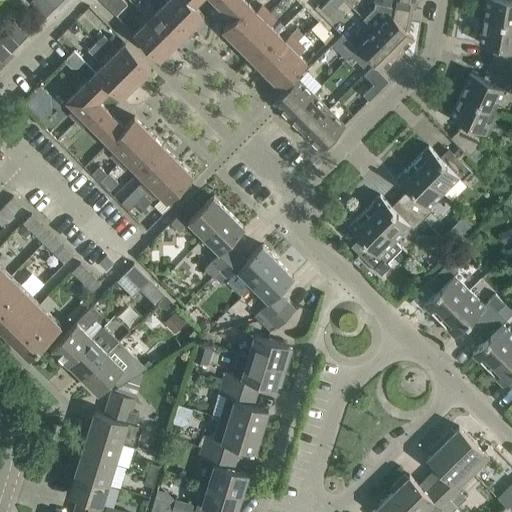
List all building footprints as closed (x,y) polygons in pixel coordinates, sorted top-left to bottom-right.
[(41,10),(32,19),(38,25),(55,7),(48,0),(31,0),(41,10)] [(204,14),(194,4),(194,5),(189,0),(167,0),(164,4),(189,29),(204,14)] [(215,0),(233,18),(249,3),(246,0),(215,0)] [(327,0),(322,6),(319,3),(315,7),(333,24),(344,12),(338,6),(343,0),(327,0)] [(511,0),(487,0),(484,18),(511,22),(511,0)] [(363,17),(375,28),(398,52),(414,36),(409,31),(413,8),(374,1),(375,2),(375,6),(363,17)] [(223,28),(238,42),(269,11),(262,4),(256,10),(249,3),(233,18),(223,28)] [(175,43),(189,29),(164,4),(156,11),(150,5),(143,12),(175,43)] [(238,42),(252,57),(278,32),(270,25),(276,19),(269,11),(238,42)] [(160,58),(175,43),(143,12),(136,19),(142,25),(134,33),(160,58)] [(503,46),(501,61),(511,62),(511,22),(484,18),(480,42),(503,46)] [(15,20),(6,29),(20,43),(28,35),(38,25),(32,19),(23,28),(15,20)] [(297,27),(291,33),(297,40),(303,34),(297,27)] [(398,52),(375,28),(359,44),(382,68),(398,52)] [(0,59),(2,61),(11,52),(20,43),(6,29),(0,34),(0,59)] [(252,57),(267,72),(298,41),(297,40),(291,33),(285,39),(278,32),(252,57)] [(341,43),(352,55),(358,49),(342,32),(332,42),(337,47),(341,43)] [(103,34),(96,41),(136,82),(151,67),(126,41),(118,49),(103,34)] [(96,71),(111,87),(121,97),(136,82),(96,41),(89,49),(103,63),(96,71)] [(298,41),(267,72),(282,87),(307,61),(299,54),(305,48),(298,41)] [(358,49),(352,55),(364,66),(370,60),(358,49)] [(471,71),(461,93),(495,109),(505,88),(509,89),(511,81),(511,62),(501,61),(492,59),(483,77),(471,71)] [(363,93),(363,94),(369,99),(389,79),(373,64),(365,73),(374,82),(363,93)] [(77,121),(98,99),(111,87),(96,71),(67,99),(75,107),(69,113),(77,121)] [(275,100),(290,116),(314,92),(298,77),(275,100)] [(39,88),(25,102),(40,116),(47,109),(47,95),(39,88)] [(290,116),(305,131),(329,108),(314,92),(290,116)] [(495,109),(461,93),(451,115),(463,121),(460,127),(451,136),(469,155),(477,147),(495,109)] [(90,121),(109,141),(125,126),(98,99),(77,121),(84,127),(90,121)] [(329,108),(305,131),(321,147),(345,124),(329,108)] [(111,155),(118,162),(149,131),(135,116),(125,126),(109,141),(117,149),(111,155)] [(131,163),(138,171),(164,145),(149,131),(118,162),(125,169),(131,163)] [(139,184),(147,191),(178,160),(164,145),(138,171),(145,178),(139,184)] [(429,145),(413,161),(443,190),(458,175),(462,179),(472,170),(454,152),(445,161),(429,145)] [(178,160),(147,191),(154,198),(160,192),(167,200),(193,175),(178,160)] [(414,192),(405,201),(423,219),(432,209),(428,205),(443,190),(413,161),(398,176),(414,192)] [(93,174),(99,180),(107,172),(101,166),(93,174)] [(110,172),(102,180),(111,189),(119,181),(110,172)] [(380,193),(365,209),(395,239),(410,224),(414,228),(423,219),(405,201),(397,210),(380,193)] [(0,208),(0,222),(1,224),(22,203),(14,195),(0,208)] [(188,220),(204,236),(229,210),(213,195),(188,220)] [(121,202),(128,209),(134,203),(127,196),(121,202)] [(365,209),(349,225),(365,241),(356,250),(381,274),(391,264),(388,261),(402,246),(395,239),(365,209)] [(205,266),(214,275),(238,251),(229,242),(245,226),(229,210),(204,236),(220,251),(205,266)] [(24,221),(44,242),(52,233),(32,213),(24,221)] [(171,220),(180,229),(186,223),(177,214),(171,220)] [(24,223),(18,229),(25,236),(31,230),(24,223)] [(453,224),(442,235),(454,247),(465,236),(453,224)] [(511,227),(499,233),(504,243),(511,239),(511,227)] [(52,233),(44,242),(65,262),(73,254),(52,233)] [(238,269),(253,284),(278,259),(262,243),(246,259),(238,251),(214,275),(222,282),(228,276),(229,278),(238,269)] [(99,261),(107,269),(114,261),(107,254),(99,261)] [(294,275),(278,259),(253,284),(269,300),(255,314),(264,323),(287,300),(278,291),(294,275)] [(424,303),(440,318),(470,289),(455,274),(459,270),(449,260),(431,278),(440,287),(424,303)] [(0,285),(12,274),(0,261),(0,285)] [(73,270),(93,290),(101,282),(81,262),(73,270)] [(140,287),(141,287),(150,278),(134,262),(117,279),(133,294),(140,287)] [(61,323),(12,274),(0,285),(0,323),(20,343),(22,341),(32,352),(61,323)] [(158,300),(159,300),(166,293),(150,278),(141,287),(156,302),(158,300)] [(471,318),(480,327),(505,302),(495,293),(484,304),(470,289),(440,318),(455,334),(471,318)] [(166,293),(159,300),(167,308),(173,301),(166,293)] [(287,300),(264,323),(270,330),(276,324),(278,326),(296,308),(287,300)] [(472,351),(488,367),(511,343),(511,331),(503,323),(507,319),(498,310),(505,303),(505,302),(480,327),(489,336),(472,351)] [(57,350),(68,361),(93,336),(86,329),(101,313),(93,304),(54,344),(58,348),(57,350)] [(164,320),(175,331),(188,319),(177,308),(164,320)] [(93,336),(68,361),(83,376),(108,351),(120,339),(105,324),(93,336)] [(255,333),(248,354),(282,365),(288,343),(255,333)] [(108,351),(83,376),(99,392),(112,378),(119,385),(148,366),(120,339),(108,351)] [(199,341),(194,358),(207,362),(212,345),(199,341)] [(511,343),(488,367),(504,383),(511,374),(511,343)] [(226,371),(222,382),(251,390),(254,380),(275,386),(282,365),(248,354),(239,352),(233,373),(226,371)] [(191,374),(187,382),(193,385),(197,377),(191,374)] [(226,395),(219,416),(262,429),(269,407),(248,401),(251,390),(222,382),(219,392),(226,395)] [(93,415),(88,431),(122,441),(122,440),(138,445),(144,425),(137,423),(140,412),(132,410),(136,397),(112,389),(104,413),(97,410),(95,416),(93,415)] [(206,435),(202,446),(231,454),(234,444),(255,450),(262,429),(219,416),(213,437),(206,435)] [(459,425),(443,441),(474,473),(491,457),(484,450),(459,425)] [(88,431),(82,451),(115,462),(122,441),(88,431)] [(442,472),(434,481),(457,505),(466,496),(459,488),(474,473),(443,441),(427,457),(442,472)] [(215,461),(209,483),(242,493),(249,471),(228,465),(231,454),(202,446),(199,457),(207,459),(215,461)] [(82,451),(75,472),(109,483),(115,462),(82,451)] [(151,462),(148,472),(157,475),(160,465),(151,462)] [(78,496),(75,508),(88,511),(99,511),(109,483),(75,472),(71,487),(73,488),(71,494),(78,496)] [(157,475),(148,472),(144,483),(154,486),(157,475)] [(391,487),(394,489),(416,511),(438,511),(442,508),(446,511),(450,511),(457,505),(434,481),(425,489),(410,474),(408,476),(405,473),(391,487)] [(236,511),(242,493),(209,483),(202,504),(197,502),(195,510),(199,511),(225,511),(226,511),(228,511),(236,511)] [(511,483),(498,497),(507,506),(511,501),(511,483)] [(158,489),(155,498),(166,501),(168,492),(158,489)] [(384,511),(415,511),(394,489),(378,505),(384,511)] [(176,498),(174,504),(192,509),(194,504),(176,498)]
